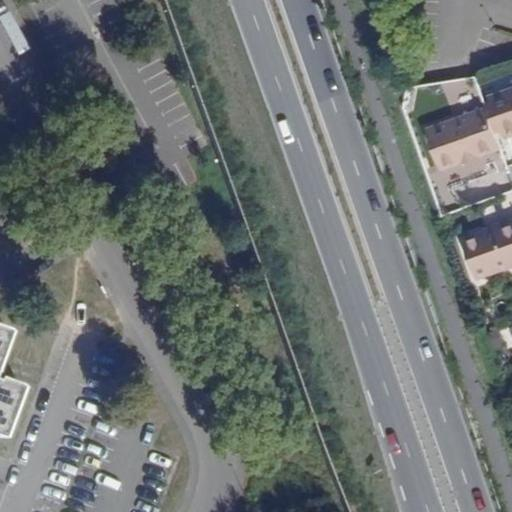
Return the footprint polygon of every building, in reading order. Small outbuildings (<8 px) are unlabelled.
[(511,90),(492,97),(493,101),(503,131),(504,137),(511,133),(511,90)] [(493,101),(488,103),(489,107),(498,133),(503,131),(493,101)] [(444,168),(503,148),(498,133),(489,107),(430,127),(444,168)] [(479,276),(511,264),(511,216),(464,233),(479,276)] [(511,297),(509,289),(490,296),(493,303),(488,305),(493,315),(511,307),(511,297)] [(0,511),(0,427),(15,386),(0,381),(0,342),(4,333),(0,332),(0,511)]
